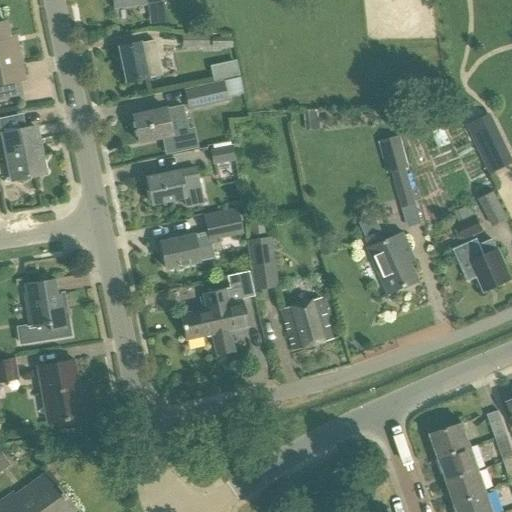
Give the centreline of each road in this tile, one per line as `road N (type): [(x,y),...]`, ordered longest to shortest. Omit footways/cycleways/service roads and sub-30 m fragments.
road 1 (residential): [(511,312),(340,378),(144,427)]
road 2 (unclassified): [(100,224),(53,0)]
road 3 (unclassified): [(144,427),(100,224)]
road 4 (residential): [(208,511),(269,467),(383,408)]
road 5 (residential): [(383,408),(511,353)]
